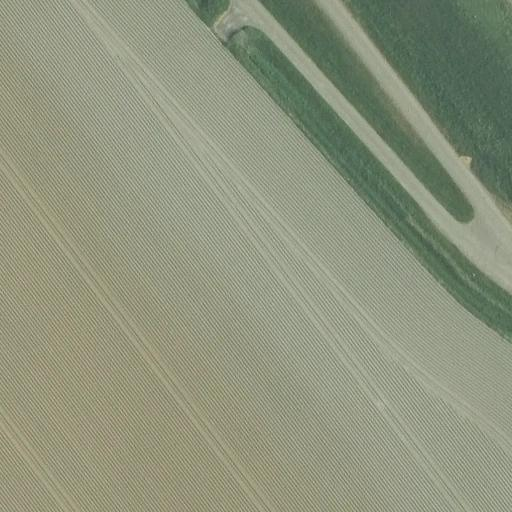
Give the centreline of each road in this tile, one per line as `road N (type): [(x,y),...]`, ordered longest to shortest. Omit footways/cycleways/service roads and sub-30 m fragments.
road 1 (unclassified): [(243,0),(452,230),(511,267)]
road 2 (unclassified): [(511,252),(322,0)]
